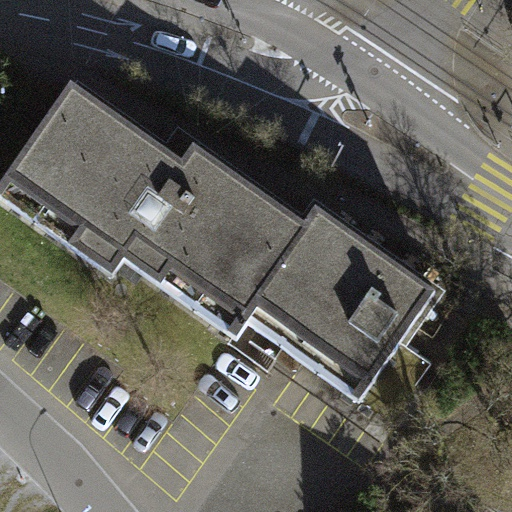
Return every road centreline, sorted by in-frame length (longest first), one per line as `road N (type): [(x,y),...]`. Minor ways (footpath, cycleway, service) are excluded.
road 1 (tertiary): [(297,81),(511,209)]
road 2 (primary): [(77,0),(297,81)]
road 3 (residential): [(102,511),(0,406)]
